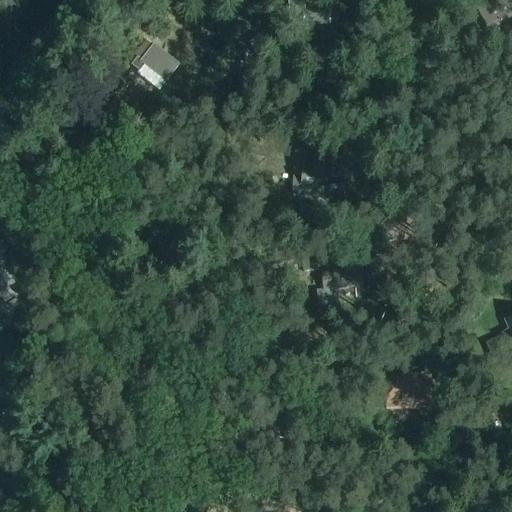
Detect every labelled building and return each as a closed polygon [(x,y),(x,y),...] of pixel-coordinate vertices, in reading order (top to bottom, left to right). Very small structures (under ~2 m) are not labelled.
[(511,33),(511,16),(504,0),(488,0),(490,3),(479,8),(494,42),(511,33)] [(309,26),(331,25),(330,8),(308,9),(307,1),(292,2),(294,19),(308,18),(309,26)] [(161,90),(180,67),(153,45),(135,69),(161,90)] [(338,180),(339,158),(313,155),(312,172),(302,171),(301,187),(322,189),(323,179),(338,180)] [(0,293),(15,285),(0,261),(0,257),(6,252),(0,243),(0,293)] [(293,275),(316,272),(315,260),(292,263),(293,275)] [(345,272),(320,274),(314,275),(318,306),(338,304),(337,291),(362,288),(360,264),(344,266),(345,272)] [(50,302),(66,299),(63,285),(48,288),(50,302)] [(421,379),(396,379),(385,379),(385,409),(396,409),(412,409),(412,405),(432,405),(431,376),(421,376),(421,379)] [(290,442),(296,406),(273,402),(265,438),(290,442)] [(316,446),(307,457),(321,467),(329,457),(316,446)]
